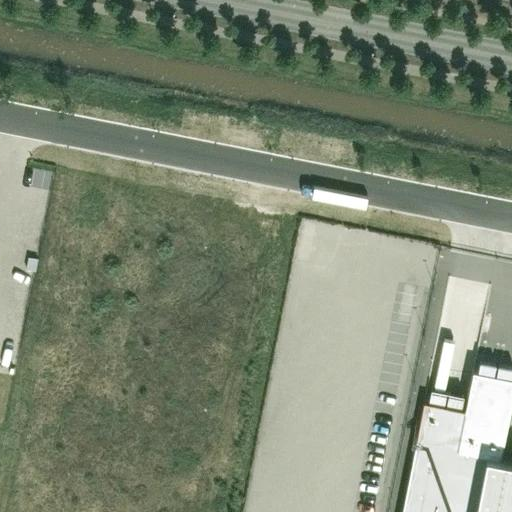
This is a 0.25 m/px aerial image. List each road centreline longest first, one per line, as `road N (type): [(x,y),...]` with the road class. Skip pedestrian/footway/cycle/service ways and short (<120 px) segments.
road 1 (unclassified): [(511,217),(0,118)]
road 2 (unclassified): [(166,0),(511,68)]
road 3 (unclassified): [(511,48),(265,0)]
